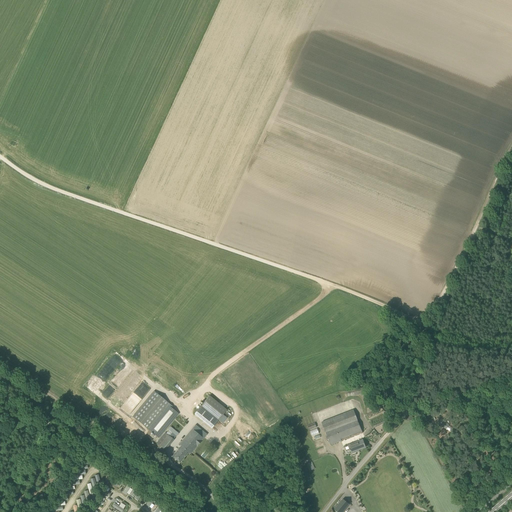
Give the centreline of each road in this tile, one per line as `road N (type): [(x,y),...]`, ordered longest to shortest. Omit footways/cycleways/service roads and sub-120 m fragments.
road 1 (track): [(0,156),(39,182),(417,320)]
road 2 (track): [(329,283),(323,296),(211,375),(187,414),(194,421),(168,452),(170,465)]
road 3 (track): [(183,511),(0,391)]
road 4 (track): [(417,320),(438,302),(511,146)]
